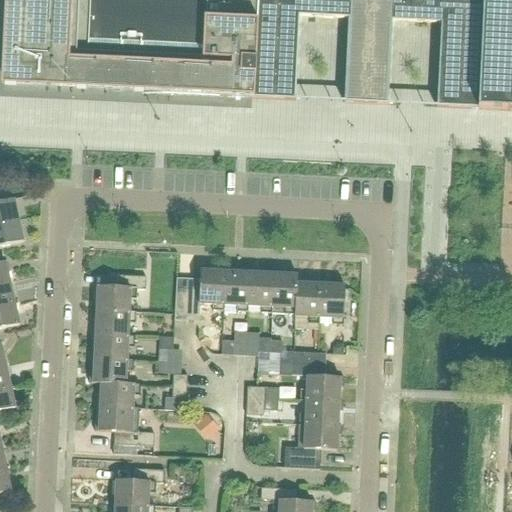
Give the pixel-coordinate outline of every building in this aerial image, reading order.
[(479,111),(511,112),(511,0),(4,0),(1,88),(251,100),(295,103),(299,19),(348,21),(344,105),(387,107),(391,23),(419,24),(440,25),(436,109),(479,111)] [(0,226),(19,222),(14,201),(0,204),(0,226)] [(0,249),(24,244),(19,222),(0,226),(0,249)] [(0,265),(0,287),(10,285),(6,264),(0,265)] [(175,323),(199,324),(200,306),(213,307),(212,313),(223,314),(224,307),(223,307),(225,269),(224,274),(202,273),(202,269),(206,269),(206,268),(201,268),(200,281),(177,280),(175,323)] [(231,269),(225,269),(223,307),(224,307),(237,308),(236,315),(248,315),(248,309),(247,309),(249,270),(248,275),(225,274),(226,270),(231,271),(231,269)] [(247,309),(248,309),(261,310),(260,316),(272,316),(272,310),(271,310),(273,271),(272,276),(249,275),(250,271),(255,272),(255,271),(249,270),(247,309)] [(278,272),(273,271),(271,310),(272,310),(285,311),(284,317),(294,317),(295,317),(297,285),(297,282),(303,282),(303,281),(297,281),(298,278),(274,276),(274,273),(278,273),(278,272)] [(92,308),(91,313),(130,315),(131,302),(136,302),(137,292),(145,292),(146,279),(114,277),(113,289),(97,289),(96,313),(92,313),(93,308),(92,308)] [(295,317),(294,317),(294,319),(308,319),(308,326),(319,326),(320,320),(319,320),(321,282),(320,282),(320,286),(297,285),(295,317)] [(325,282),(321,282),(319,320),(320,320),(332,321),(332,327),(343,327),(345,288),(321,287),(321,283),(325,284),(325,282)] [(0,309),(15,306),(10,285),(0,287),(0,309)] [(15,306),(0,309),(0,331),(20,327),(15,306)] [(136,315),(130,315),(91,313),(91,314),(96,314),(95,337),(91,337),(92,332),(91,332),(90,337),(129,339),(129,338),(129,326),(135,326),(136,315)] [(299,346),(315,347),(316,333),(299,332),(299,346)] [(135,339),(129,338),(129,339),(90,337),(90,338),(95,338),(94,361),(90,361),(91,357),(89,357),(89,361),(128,363),(128,362),(128,349),(134,350),(135,339)] [(173,352),(174,340),(159,340),(158,352),(173,352)] [(259,340),(258,355),(270,355),(271,340),(259,340)] [(222,343),(221,357),(233,358),(234,344),(222,343)] [(289,366),(293,366),(302,367),(303,355),(289,354),(289,366)] [(302,367),(325,368),(326,356),(303,355),(302,367)] [(128,363),(89,361),(89,362),(94,362),(93,385),(89,385),(89,380),(88,380),(88,386),(100,386),(126,387),(126,386),(127,374),(133,374),(134,363),(128,362),(128,363)] [(293,378),(293,366),(289,366),(280,366),(279,378),(293,378)] [(302,367),(293,366),(293,378),(307,379),(325,380),(325,368),(302,367)] [(0,390),(11,388),(6,368),(0,369),(0,390)] [(172,389),(187,389),(188,378),(173,377),(172,389)] [(300,403),(306,404),(306,403),(344,405),(344,404),(340,404),(341,381),(344,382),(344,386),(345,386),(346,380),(325,380),(307,379),(306,392),(300,392),(300,403)] [(100,386),(99,409),(96,409),(96,405),(95,405),(94,409),(133,411),(134,398),(140,398),(140,387),(126,386),(126,387),(100,386)] [(0,390),(0,413),(16,410),(11,388),(0,390)] [(186,401),(187,389),(172,389),(171,400),(186,401)] [(247,389),(246,401),(278,402),(279,390),(247,389)] [(278,414),(278,402),(246,401),(246,417),(264,418),(264,413),(278,414)] [(344,409),(344,405),(306,403),(306,404),(305,416),(299,416),(298,427),(304,428),(304,427),(343,429),(343,428),(339,428),(340,405),(343,406),(343,409),(344,409)] [(139,411),(133,411),(94,409),(94,410),(99,411),(98,433),(94,433),(95,429),(93,429),(93,434),(114,435),(113,457),(135,458),(136,448),(154,449),(154,436),(132,435),(132,422),(139,422),(139,411)] [(343,433),(343,429),(304,427),(304,428),(304,440),(298,440),(297,451),(285,450),(284,470),(320,472),(321,453),(337,453),(338,429),(341,429),(341,433),(343,433)] [(110,502),(110,507),(148,509),(149,508),(149,495),(155,495),(156,486),(164,486),(164,473),(132,471),(132,483),(116,482),(115,506),(112,506),(112,502),(110,502)] [(0,473),(0,495),(12,493),(7,472),(0,473)] [(312,511),(313,505),(316,505),(316,509),(317,509),(318,504),(297,503),(297,492),(261,490),(260,502),(279,503),(278,511),(312,511)]
